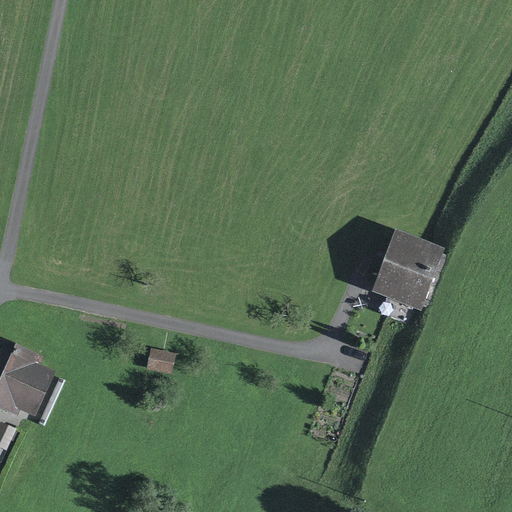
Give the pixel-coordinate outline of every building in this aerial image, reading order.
[(398,237),(378,287),(389,292),(415,302),(422,304),(442,254),(398,237)] [(415,302),(389,292),(382,311),(407,321),(415,302)] [(149,350),(146,367),(170,372),(173,355),(149,350)] [(0,360),(0,402),(16,409),(18,404),(34,411),(52,370),(13,353),(8,364),(0,360)] [(0,428),(0,445),(5,448),(13,430),(2,425),(0,428)]
